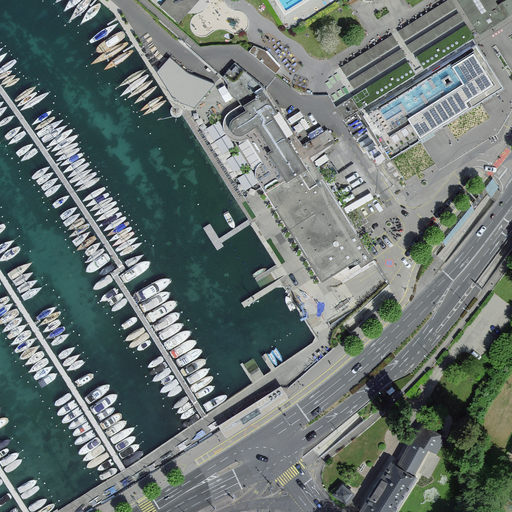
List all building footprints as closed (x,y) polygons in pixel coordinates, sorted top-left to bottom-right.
[(164,0),(161,4),(179,20),(198,0),(164,0)] [(455,9),(449,0),(398,32),(404,41),(455,9)] [(505,19),(492,0),(456,0),(479,35),(505,19)] [(462,21),(458,14),(405,46),(410,53),(462,21)] [(392,159),(506,88),(467,26),(338,106),(346,119),(361,109),(392,159)] [(397,44),(391,36),(341,69),(346,77),(397,44)] [(511,54),(501,40),(489,49),(501,65),(511,55),(511,54)] [(255,46),(250,53),(276,73),(280,69),(265,50),(255,46)] [(404,57),(400,50),(350,83),(354,90),(404,57)] [(188,72),(170,57),(160,69),(176,96),(196,104),(215,83),(188,72)] [(362,272),(380,262),(315,156),(347,137),(338,121),(300,145),(264,86),(243,70),(239,79),(236,80),(233,80),(230,74),(225,77),(229,85),(230,91),(232,95),(245,104),(250,111),(236,119),(233,122),(233,126),(233,129),(235,132),(238,134),(240,135),(244,134),(258,125),(275,152),(271,154),(287,180),(266,193),(323,286),(357,265),(362,272)] [(281,384),(219,423),(226,435),(288,396),(281,384)] [(393,462),(362,509),(366,511),(393,511),(416,477),(413,475),(429,447),(437,452),(446,437),(425,425),(414,439),(399,465),(393,462)] [(334,494),(346,501),(354,490),(343,483),(334,494)]
